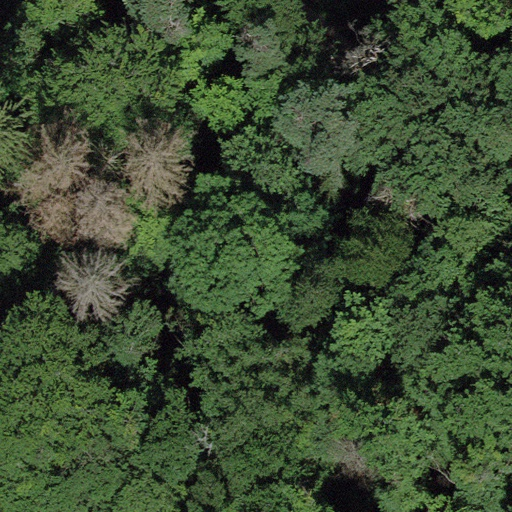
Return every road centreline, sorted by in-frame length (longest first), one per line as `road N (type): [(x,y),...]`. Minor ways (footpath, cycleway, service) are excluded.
road 1 (track): [(294,0),(511,223)]
road 2 (track): [(406,0),(511,81)]
